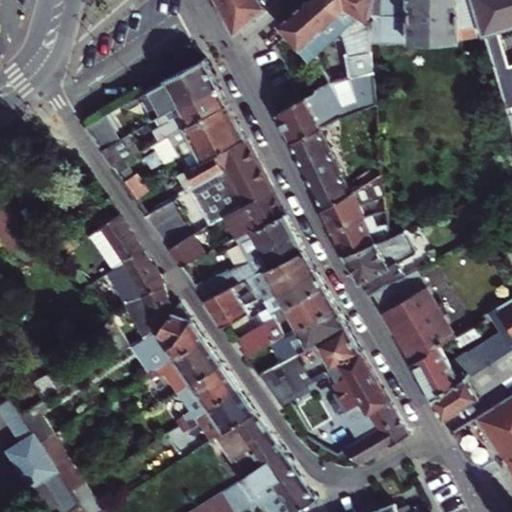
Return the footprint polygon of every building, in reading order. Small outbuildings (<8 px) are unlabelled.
[(273,0),(220,0),(237,33),(273,0)] [(316,53),(326,44),(317,34),(336,18),(350,34),(351,58),(346,60),(348,80),(358,79),(373,77),(370,42),(370,9),(374,0),(306,0),(280,23),(312,57),(316,53)] [(374,0),(370,9),(370,42),(458,42),(458,39),(477,39),(476,30),(484,28),(475,0),(374,0)] [(485,34),(503,29),(511,25),(511,0),(475,0),(484,28),(485,34)] [(495,67),(510,116),(511,115),(511,59),(503,29),(485,34),(495,67)] [(207,56),(128,99),(133,108),(150,99),(153,105),(166,98),(173,109),(221,82),(207,56)] [(358,79),(361,110),(376,105),(373,77),(358,79)] [(221,82),(173,109),(156,119),(160,126),(153,130),(159,141),(171,134),(230,100),(221,82)] [(326,86),(316,91),(317,93),(278,114),(293,143),(323,126),(341,116),(326,86)] [(230,100),(171,134),(176,145),(192,133),(197,142),(239,118),(230,100)] [(87,125),(99,141),(127,125),(116,107),(87,125)] [(221,153),(249,136),(239,118),(197,142),(206,160),(189,169),(197,183),(227,167),(221,153)] [(326,209),(354,191),(323,126),(293,143),(326,209)] [(192,133),(176,145),(180,152),(197,142),(192,133)] [(131,134),(104,149),(116,166),(147,147),(142,138),(136,142),(131,134)] [(259,156),(249,136),(221,153),(227,167),(230,172),(259,156)] [(197,142),(180,152),(189,169),(206,160),(197,142)] [(277,189),(259,156),(230,172),(241,190),(252,184),(259,198),(277,189)] [(183,190),(197,183),(189,169),(162,183),(172,201),(178,198),(183,190)] [(326,209),(336,230),(365,213),(360,202),(386,198),(383,173),(354,191),(326,209)] [(143,179),(131,188),(138,197),(150,188),(143,179)] [(247,204),(259,198),(252,184),(241,190),(247,204)] [(240,238),(289,213),(277,189),(259,198),(247,204),(227,215),(239,238),(240,238)] [(0,228),(4,235),(14,250),(31,237),(12,206),(16,203),(11,197),(8,199),(3,193),(0,194),(0,228)] [(157,229),(182,216),(172,201),(148,213),(146,214),(157,229)] [(122,213),(90,235),(115,271),(127,263),(146,249),(122,213)] [(289,213),(240,238),(251,258),(197,286),(206,299),(235,284),(249,277),(255,274),(269,267),(308,247),(289,213)] [(344,246),(347,251),(375,234),(365,213),(336,230),(344,246)] [(420,252),(409,228),(390,237),(375,234),(347,251),(364,278),(366,277),(374,290),(377,289),(397,278),(391,265),(420,252)] [(195,235),(171,249),(183,267),(208,254),(195,235)] [(269,267),(280,288),(319,267),(308,247),(269,267)] [(146,249),(127,263),(115,271),(111,274),(123,300),(127,298),(143,293),(167,286),(163,273),(146,249)] [(260,283),(266,295),(280,288),(269,267),(255,274),(260,283)] [(266,295),(275,311),(289,304),(328,283),(319,267),(280,288),(266,295)] [(397,278),(377,289),(401,334),(405,332),(413,346),(409,348),(416,361),(443,344),(458,335),(421,267),(397,278)] [(255,274),(249,277),(253,287),(260,283),(255,274)] [(328,283),(289,304),(299,324),(339,302),(328,283)] [(224,324),(252,308),(235,284),(206,299),(224,324)] [(143,293),(153,331),(161,327),(174,310),(167,286),(143,293)] [(138,338),(153,331),(143,293),(127,298),(138,338)] [(436,398),(511,350),(511,298),(499,305),(511,324),(502,330),(452,362),(443,344),(416,361),(436,398)] [(178,358),(209,338),(182,299),(174,310),(161,327),(153,331),(138,338),(130,342),(152,374),(178,358)] [(299,324),(286,331),(272,339),(283,359),(297,351),(350,323),(339,302),(299,324)] [(491,310),(502,330),(511,324),(499,305),(491,310)] [(286,331),(276,313),(238,336),(249,354),(272,339),(286,331)] [(130,342),(115,321),(100,332),(114,352),(130,342)] [(350,323),(297,351),(304,363),(308,361),(316,374),(329,367),(364,348),(350,323)] [(405,332),(401,334),(409,348),(413,346),(405,332)] [(178,358),(194,381),(225,362),(209,338),(178,358)] [(364,348),(329,367),(344,394),(339,397),(341,400),(336,403),(335,408),(338,415),(344,417),(359,440),(380,426),(371,409),(391,398),(364,348)] [(511,350),(436,398),(447,419),(483,396),(477,386),(482,382),(484,385),(511,366),(511,350)] [(283,359),(264,369),(275,383),(286,377),(292,387),(316,374),(308,361),(304,363),(297,351),(283,359)] [(225,362),(194,381),(211,405),(242,386),(225,362)] [(27,386),(10,397),(23,412),(36,403),(41,401),(27,386)] [(258,410),(242,386),(211,405),(227,429),(258,410)] [(66,510),(78,500),(72,490),(56,465),(41,441),(23,412),(10,397),(8,395),(0,399),(0,407),(19,437),(6,445),(30,483),(43,474),(66,510)] [(511,396),(482,416),(511,464),(511,396)] [(364,461),(411,434),(391,398),(371,409),(380,426),(359,440),(349,448),(364,461)] [(36,403),(23,412),(41,441),(55,433),(36,403)] [(258,410),(227,429),(216,436),(219,440),(221,438),(233,458),(240,453),(252,472),(286,449),(258,410)] [(55,433),(41,441),(56,465),(70,457),(55,433)] [(276,511),(294,511),(319,496),(286,449),(252,472),(244,477),(253,490),(254,493),(261,489),(276,511)] [(56,465),(72,490),(85,482),(89,479),(84,471),(80,474),(70,457),(56,465)] [(404,472),(398,475),(405,489),(421,481),(412,462),(402,467),(404,472)] [(247,494),(253,490),(244,477),(225,489),(236,506),(249,498),(247,494)] [(78,500),(85,511),(96,511),(102,509),(85,482),(72,490),(78,500)] [(225,489),(189,511),(233,511),(238,509),(236,506),(225,489)] [(412,511),(409,504),(398,508),(396,503),(371,511),(412,511)]
